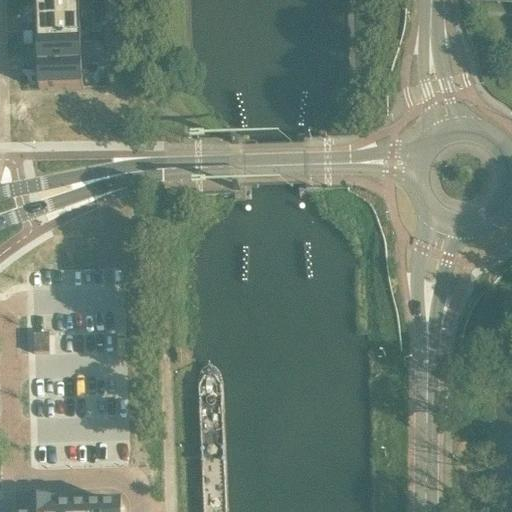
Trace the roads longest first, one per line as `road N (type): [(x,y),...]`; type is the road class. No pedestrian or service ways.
road 1 (unclassified): [(118,196),(162,261),(170,511)]
road 2 (secondary): [(116,175),(343,162)]
road 3 (secondary): [(425,511),(426,338)]
road 4 (unclassified): [(1,0),(0,161)]
road 5 (residential): [(10,483),(137,480),(138,511)]
road 6 (secondary): [(429,209),(419,274),(426,338)]
road 7 (secondary): [(0,224),(116,175)]
